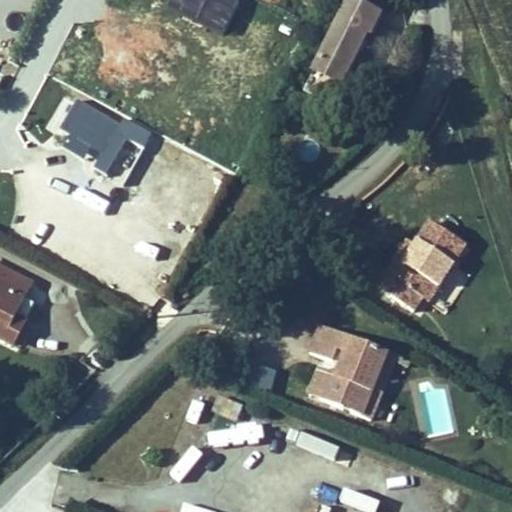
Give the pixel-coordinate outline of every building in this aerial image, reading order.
[(380,20),(351,6),(316,78),(341,90),(367,37),(371,39),(380,20)] [(341,90),(316,78),(310,91),(335,103),(341,90)] [(48,129),(99,155),(90,171),(105,179),(125,138),(144,147),(151,132),(123,118),(120,124),(64,96),(48,129)] [(432,287),(443,274),(450,279),(479,242),(447,216),(422,246),(420,244),(403,265),(409,271),(397,285),(420,302),(432,287)] [(391,257),(379,272),(397,285),(409,271),(403,265),(391,257)] [(450,279),(443,274),(432,287),(439,292),(450,279)] [(16,285),(0,276),(0,344),(7,348),(18,327),(8,322),(19,302),(10,296),(16,285)] [(28,307),(19,302),(8,322),(18,327),(28,307)] [(339,368),(335,366),(324,394),(346,403),(348,397),(355,400),(353,405),(374,413),(383,388),(373,385),(389,345),(322,319),(311,347),(343,359),(339,368)] [(471,343),(484,356),(504,335),(490,322),(471,343)] [(398,349),(389,345),(373,385),(383,388),(398,349)] [(412,355),(403,351),(401,356),(410,360),(412,355)] [(270,394),(276,369),(250,362),(243,388),(270,394)] [(323,362),(313,390),(324,394),(335,366),(323,362)] [(186,426),(176,459),(190,463),(200,430),(186,426)] [(353,511),(373,511),(376,504),(344,494),(340,508),(353,511)]
